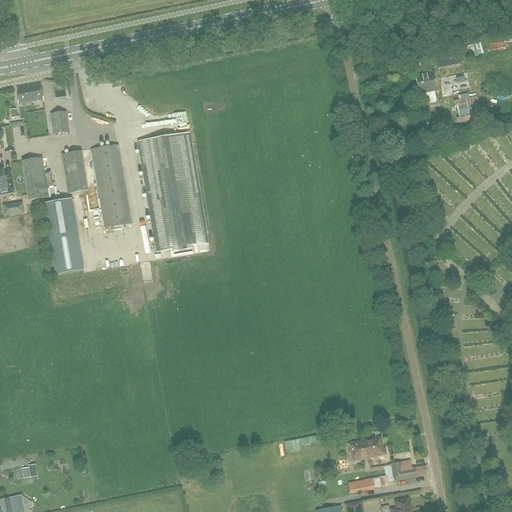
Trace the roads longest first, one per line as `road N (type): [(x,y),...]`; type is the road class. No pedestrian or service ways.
road 1 (unclassified): [(443,511),(335,0)]
road 2 (primary): [(20,64),(326,0)]
